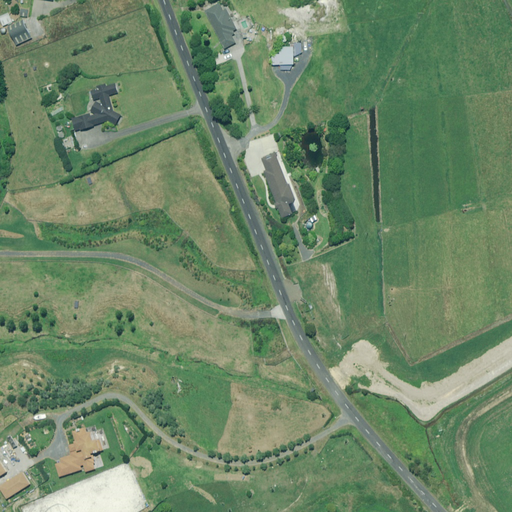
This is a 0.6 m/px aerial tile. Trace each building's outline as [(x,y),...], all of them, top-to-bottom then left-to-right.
[(237,33),(236,30),(238,29),(227,9),(225,10),(221,3),(206,11),(226,49),(237,43),(233,35),(237,33)] [(14,22),(10,13),(1,17),(5,26),(14,22)] [(25,21),(13,27),(10,28),(19,45),(33,38),(25,21)] [(295,47),(281,47),(281,55),(273,55),(273,65),(295,65),(295,47)] [(100,103),(98,102),(92,113),(93,113),(94,114),(74,119),(77,131),(95,126),(95,125),(103,123),(110,121),(119,125),(124,114),(115,110),(110,95),(119,93),(117,83),(92,89),(95,100),(101,98),(102,102),(100,103)] [(289,184),(277,153),(263,158),(268,170),(266,171),(284,218),(295,214),(291,204),(296,202),(297,199),(291,184),(289,184)] [(314,220),(307,221),(308,231),(315,230),(314,220)] [(87,460),(94,458),(93,454),(105,450),(102,439),(96,440),(92,427),(74,432),(78,443),(77,443),(79,452),(84,450),(87,460)] [(79,452),(77,443),(70,445),(74,455),(56,461),(61,477),(83,470),(82,466),(85,465),(87,472),(98,469),(94,458),(87,460),(84,450),(79,452)] [(0,477),(9,472),(0,457),(0,477)] [(31,484),(23,472),(0,487),(8,499),(31,484)]
